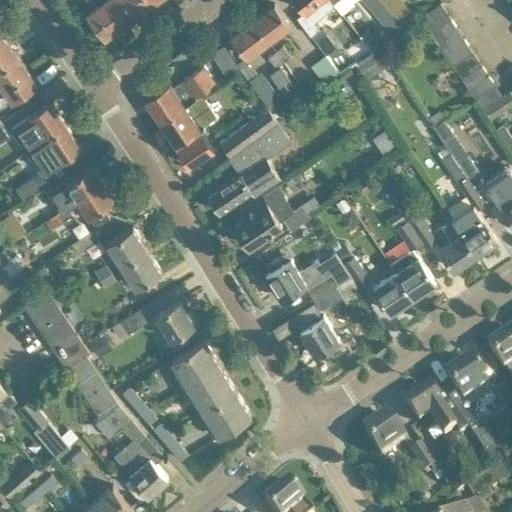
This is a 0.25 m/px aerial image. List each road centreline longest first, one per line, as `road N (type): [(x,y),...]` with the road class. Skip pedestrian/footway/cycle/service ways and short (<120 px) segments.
road 1 (residential): [(310,422),(97,91)]
road 2 (residential): [(310,422),(511,286)]
road 3 (residential): [(97,91),(216,0)]
road 4 (residential): [(310,422),(198,511)]
